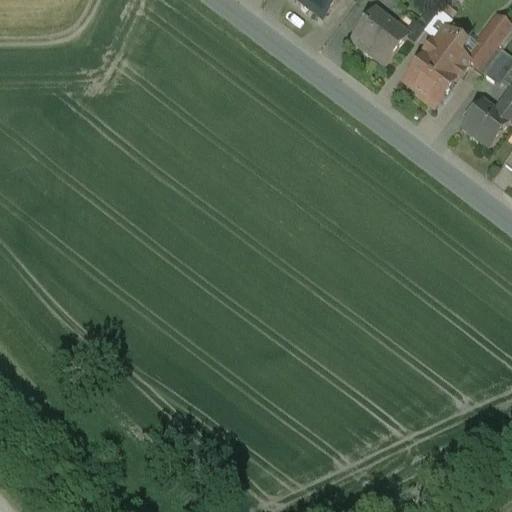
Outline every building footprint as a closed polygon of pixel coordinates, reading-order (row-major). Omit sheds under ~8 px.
[(341,0),(291,0),(323,24),(341,0)] [(455,17),(444,9),(438,16),(449,25),(455,17)] [(405,40),(373,16),(351,44),(352,44),(353,43),(370,57),(369,58),(370,59),(371,58),(385,69),(384,70),(385,70),(406,42),(407,42),(405,40)] [(425,34),(423,36),(436,46),(445,34),(451,26),(449,25),(438,16),(425,34)] [(497,21),(482,40),(496,51),(511,31),(497,21)] [(415,27),(405,40),(407,42),(406,42),(413,48),(423,36),(425,34),(415,27)] [(436,46),(434,49),(431,47),(422,59),(425,61),(405,87),(419,98),(416,101),(433,114),(454,86),(455,86),(463,75),(468,68),(464,64),(464,63),(452,54),(459,45),(445,34),(436,46)] [(496,51),(482,40),(464,63),(464,64),(468,68),(482,78),(501,54),(496,51)] [(511,62),(501,54),(482,78),(498,90),(511,71),(511,62)] [(511,92),(511,93),(504,103),(505,104),(495,116),(509,127),(509,128),(511,130),(511,92)] [(495,116),(482,106),(461,132),(489,154),(509,128),(509,127),(495,116)]
